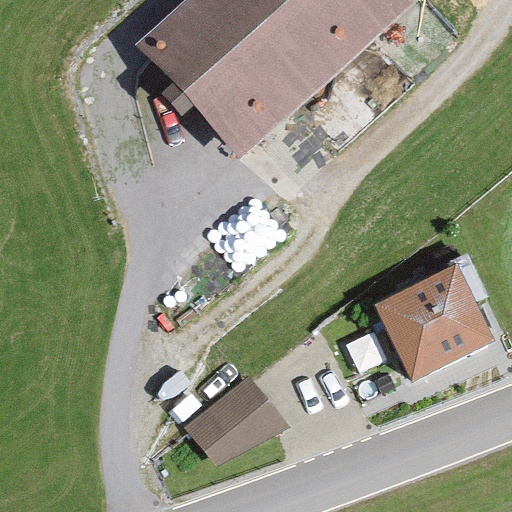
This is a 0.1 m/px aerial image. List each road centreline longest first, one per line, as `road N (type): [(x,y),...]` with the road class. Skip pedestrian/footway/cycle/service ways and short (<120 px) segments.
road 1 (track): [(132,511),(118,471),(122,372),(140,264),(115,83),(170,0)]
road 2 (tertiary): [(243,511),(511,411)]
